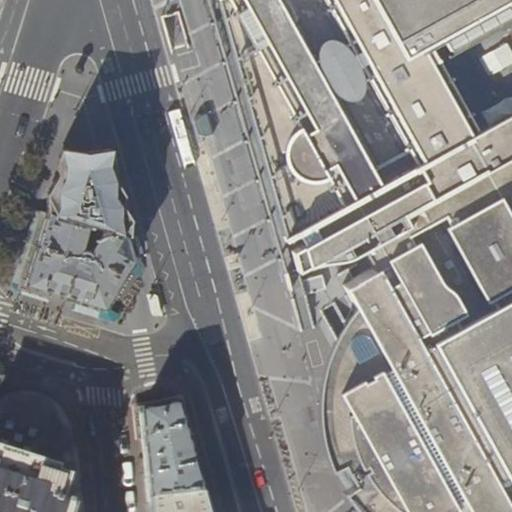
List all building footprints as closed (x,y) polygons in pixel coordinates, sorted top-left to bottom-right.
[(511,511),(511,0),(205,0),(281,268),(279,269),(284,287),(286,286),(292,304),(300,338),(314,335),(304,300),(297,274),(311,267),(317,264),(320,263),(333,262),(344,259),(349,257),(363,250),(374,269),(342,287),(359,317),(356,318),(347,326),(341,333),(335,344),(331,353),(328,362),(326,371),(324,380),(322,390),(322,399),(322,407),(322,415),(322,422),(324,430),(325,438),(327,447),(330,456),(332,462),(335,469),(342,466),(343,471),(347,477),(351,483),(354,487),(347,491),(351,497),(355,503),(361,510),(363,511),(511,511)] [(57,181),(48,211),(130,236),(127,227),(106,153),(66,152),(57,181)] [(61,295),(104,308),(135,256),(130,236),(48,211),(37,246),(25,284),(61,295)] [(0,511),(83,511),(77,456),(76,446),(68,422),(61,411),(56,405),(51,401),(45,397),(37,395),(29,393),(21,393),(13,395),(3,399),(0,400),(0,511)] [(159,411),(138,415),(144,462),(148,505),(203,497),(193,464),(177,408),(159,411)] [(148,511),(207,511),(203,497),(148,505),(148,511)]
